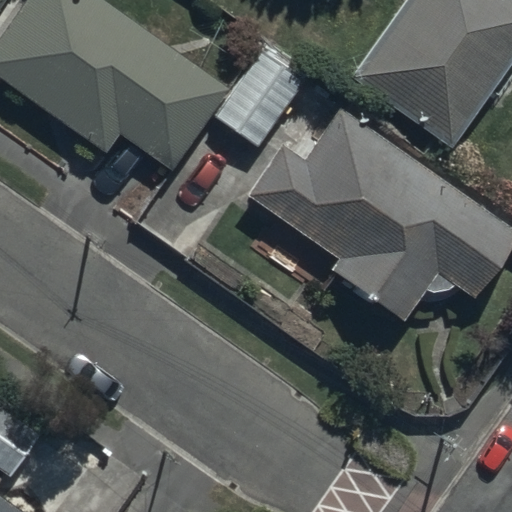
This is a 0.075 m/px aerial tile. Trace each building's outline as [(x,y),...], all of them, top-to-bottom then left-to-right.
[(227,78),(118,0),(17,0),(0,24),(0,68),(101,141),(116,119),(170,158),(227,78)] [(511,42),(511,0),(386,0),(345,59),(449,132),(511,42)] [(299,70),(257,41),(211,108),(253,137),(299,70)] [(511,219),(511,218),(336,92),(297,146),(280,134),(247,180),(335,243),(325,257),(400,310),(437,260),(467,282),(511,219)] [(40,420),(0,390),(0,463),(6,468),(40,420)] [(0,511),(31,511),(0,490),(0,511)]
